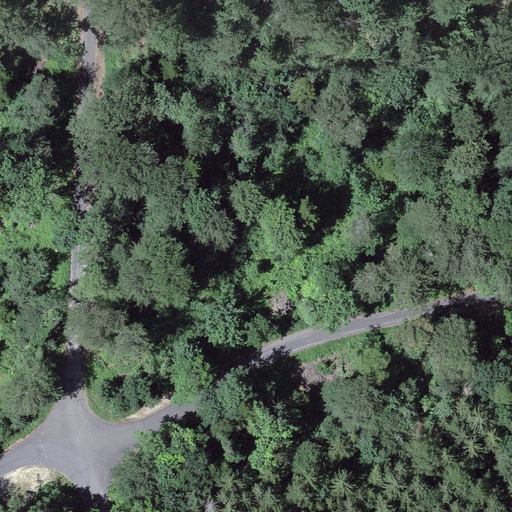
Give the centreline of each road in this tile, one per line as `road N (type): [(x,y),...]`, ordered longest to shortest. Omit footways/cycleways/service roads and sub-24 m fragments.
road 1 (unclassified): [(87,459),(304,340),(511,290)]
road 2 (unclassified): [(93,0),(72,379),(81,432)]
